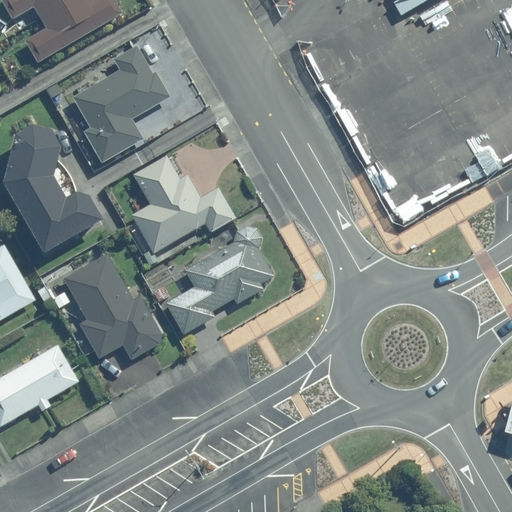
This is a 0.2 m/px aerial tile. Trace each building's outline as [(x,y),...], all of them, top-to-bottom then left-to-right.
[(3,0),(14,19),(35,6),(41,18),(71,0),(3,0)] [(71,0),(41,18),(48,28),(26,40),(39,63),(123,13),(116,0),(71,0)] [(153,72),(138,45),(115,58),(121,69),(75,96),(92,127),(86,131),(104,163),(146,139),(134,118),(172,96),(157,70),(153,72)] [(62,92),(58,84),(48,89),(52,98),(62,92)] [(47,252),(106,219),(92,194),(78,191),(69,196),(58,177),(64,145),(53,127),(36,124),(18,134),(6,180),(47,252)] [(133,215),(154,253),(207,223),(212,232),(236,217),(219,187),(201,197),(188,174),(181,179),(168,155),(135,175),(152,204),(133,215)] [(196,287),(168,302),(186,334),(218,316),(214,311),(235,298),(239,304),(266,288),(262,283),(277,276),(260,248),(264,236),(258,227),(250,224),(239,229),(236,241),(186,270),(196,287)] [(0,318),(36,299),(5,244),(0,246),(0,318)] [(154,253),(152,250),(145,254),(151,265),(158,260),(154,253)] [(109,254),(66,278),(88,320),(82,323),(100,358),(125,345),(134,360),(162,343),(164,334),(141,294),(134,299),(109,254)] [(155,292),(160,301),(170,295),(165,286),(155,292)] [(71,302),(65,292),(54,297),(60,307),(71,302)] [(81,381),(59,343),(0,376),(0,425),(1,427),(40,404),(43,410),(52,405),(49,399),(81,381)]
